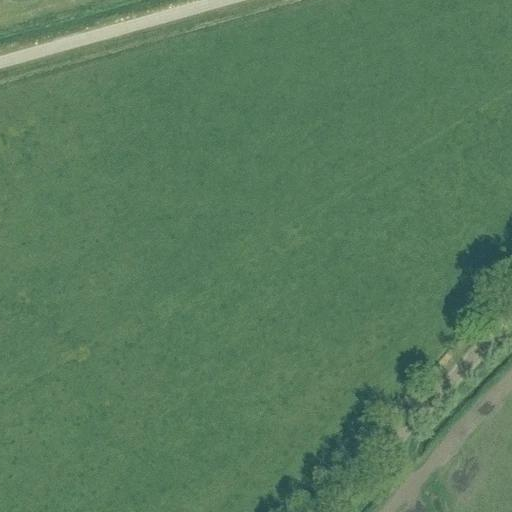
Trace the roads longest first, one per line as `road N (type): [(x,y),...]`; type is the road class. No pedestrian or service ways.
road 1 (track): [(511,313),(322,511)]
road 2 (unclassified): [(0,68),(239,0)]
